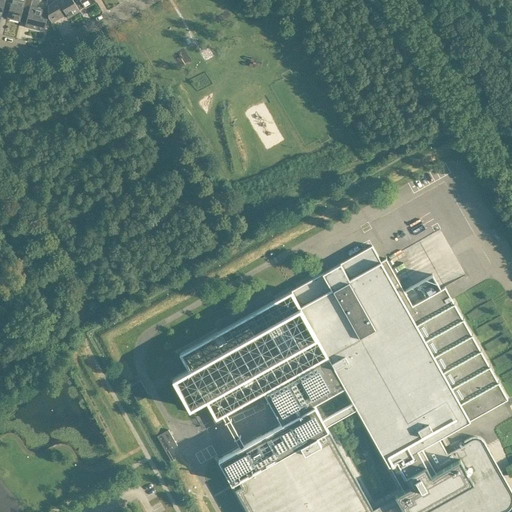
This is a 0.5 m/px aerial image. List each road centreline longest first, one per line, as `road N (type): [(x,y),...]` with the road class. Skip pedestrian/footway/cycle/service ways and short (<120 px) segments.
road 1 (unclassified): [(511,159),(419,0)]
road 2 (residential): [(0,43),(54,50),(146,0)]
